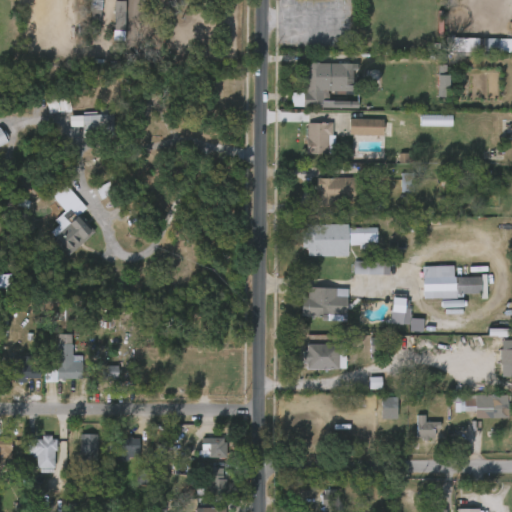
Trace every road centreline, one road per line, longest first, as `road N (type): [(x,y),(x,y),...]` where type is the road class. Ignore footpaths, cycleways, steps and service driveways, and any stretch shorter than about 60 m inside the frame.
road 1 (tertiary): [(257,511),(260,0)]
road 2 (residential): [(0,409),(258,411)]
road 3 (residential): [(257,468),(511,466)]
